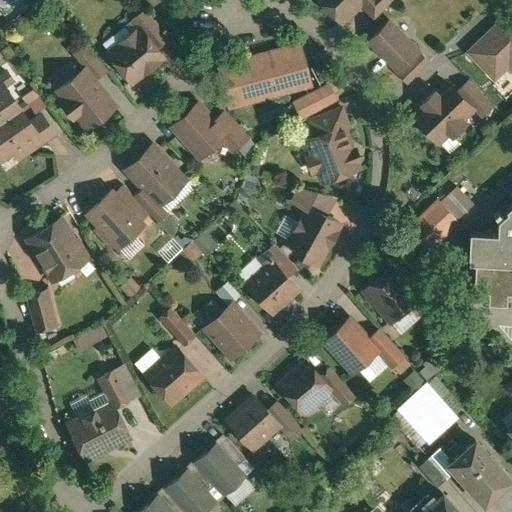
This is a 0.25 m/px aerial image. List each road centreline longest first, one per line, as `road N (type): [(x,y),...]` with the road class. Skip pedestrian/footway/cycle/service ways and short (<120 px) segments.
road 1 (residential): [(84,511),(291,333),(366,227),(378,178),(374,114),(326,37),(286,0)]
road 2 (residential): [(0,224),(58,192),(128,136),(245,0)]
road 3 (residential): [(0,252),(67,511)]
